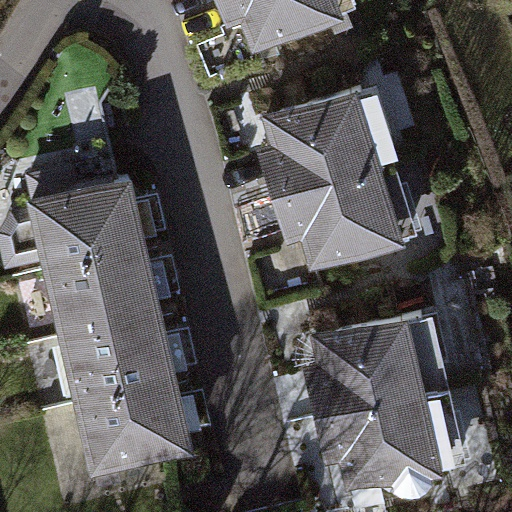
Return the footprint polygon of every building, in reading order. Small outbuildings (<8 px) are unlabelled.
[(338,0),(217,0),(234,48),(341,8),(338,0)] [(378,158),(354,82),(250,115),(274,191),(378,158)] [(378,158),(274,191),(298,266),(402,231),(378,158)] [(20,221),(36,292),(137,270),(122,199),(20,221)] [(36,292),(48,351),(150,329),(137,270),(36,292)] [(414,304),(291,333),(309,408),(432,379),(414,304)] [(150,329),(48,351),(65,426),(166,404),(150,329)] [(432,379),(309,408),(326,481),(449,451),(432,379)] [(179,465),(166,404),(65,426),(78,487),(179,465)]
